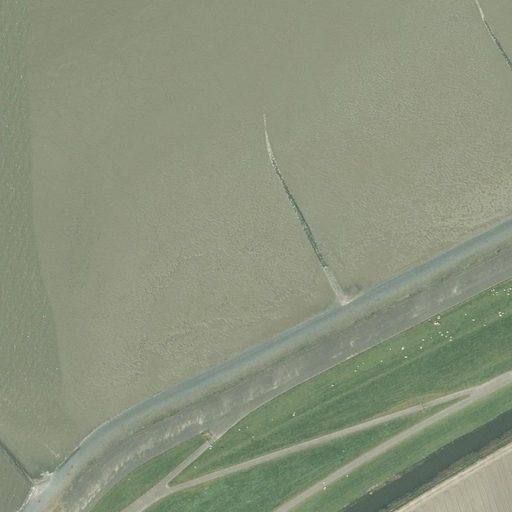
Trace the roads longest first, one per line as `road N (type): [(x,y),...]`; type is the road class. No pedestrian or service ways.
road 1 (unclassified): [(135,511),(149,498),(502,384)]
road 2 (unclassified): [(281,511),(502,384)]
